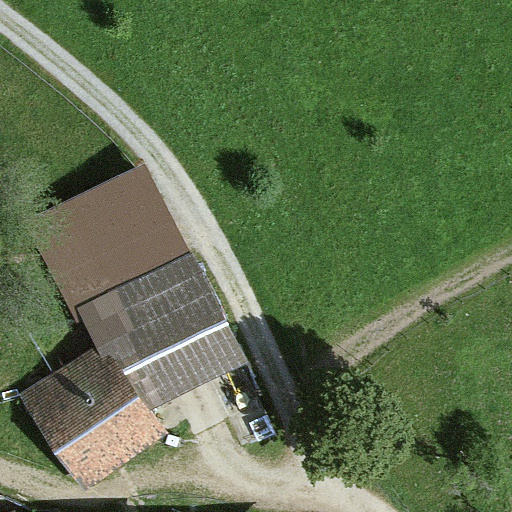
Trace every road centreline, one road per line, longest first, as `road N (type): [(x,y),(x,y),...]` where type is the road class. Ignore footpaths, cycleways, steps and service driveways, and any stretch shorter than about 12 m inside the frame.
road 1 (track): [(0,15),(157,153),(245,305),(309,451),(344,497),(367,511)]
road 2 (track): [(0,473),(75,497),(177,482),(344,497)]
